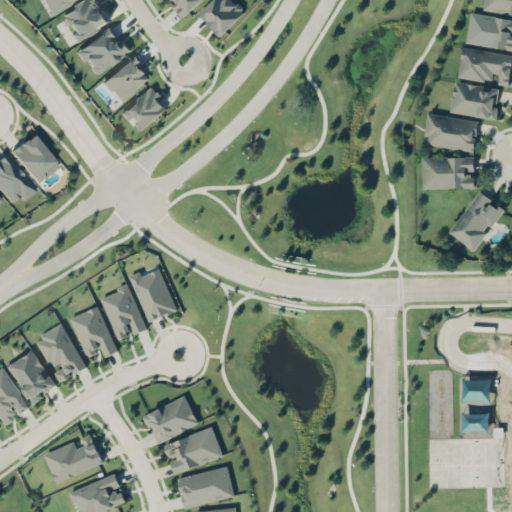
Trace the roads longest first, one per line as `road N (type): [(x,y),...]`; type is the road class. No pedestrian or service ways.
road 1 (tertiary): [(0,36),(137,206),(205,254),(277,282),(321,289),(511,286)]
road 2 (tertiary): [(2,288),(80,250),(208,150),(273,83),(326,0)]
road 3 (tertiary): [(288,0),(218,96),(39,245),(2,288)]
road 4 (residential): [(383,291),(386,511)]
road 5 (residential): [(177,354),(93,393),(0,460)]
road 6 (residential): [(93,393),(138,459),(157,511)]
